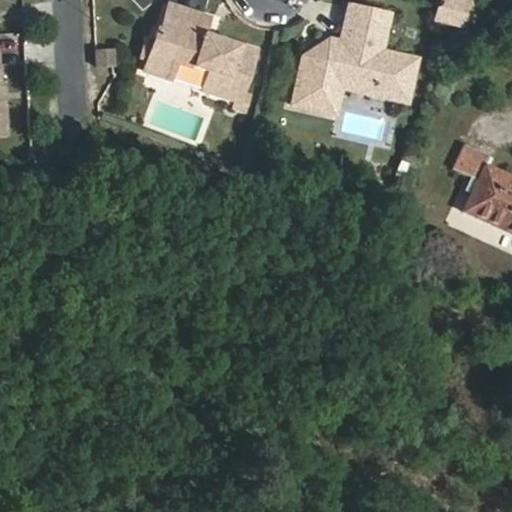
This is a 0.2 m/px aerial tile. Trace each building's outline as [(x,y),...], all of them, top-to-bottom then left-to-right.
[(209,13),(174,0),(170,0),(160,26),(157,25),(154,33),(146,53),(142,63),(168,73),(175,55),(206,67),(199,85),(235,98),(254,48),(215,34),(213,38),(202,34),(203,29),(209,13)] [(467,0),(434,0),(430,22),(466,31),(473,1),(467,0)] [(378,93),(405,99),(413,60),(380,53),(388,19),(348,8),(339,43),(324,39),(326,45),(306,59),(301,52),(289,106),(330,118),(337,92),(338,85),(348,75),(370,80),(378,93)] [(154,33),(145,29),(137,50),(146,53),(154,33)] [(202,34),(213,38),(215,34),(203,29),(202,34)] [(324,39),(301,52),(306,59),(326,45),(324,39)] [(110,47),(94,48),(95,65),(111,64),(110,47)] [(403,108),(405,99),(378,93),(370,80),(348,75),(338,85),(337,92),(403,108)] [(452,169),(453,172),(474,182),(461,215),(511,235),(511,180),(481,168),(486,154),(462,143),(452,169)]
